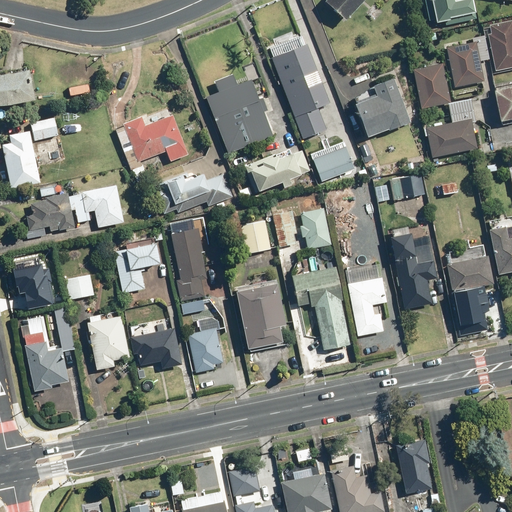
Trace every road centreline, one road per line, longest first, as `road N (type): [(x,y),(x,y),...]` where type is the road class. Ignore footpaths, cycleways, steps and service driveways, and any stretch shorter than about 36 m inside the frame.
road 1 (tertiary): [(511,364),(88,451)]
road 2 (residential): [(196,0),(101,30),(0,12)]
